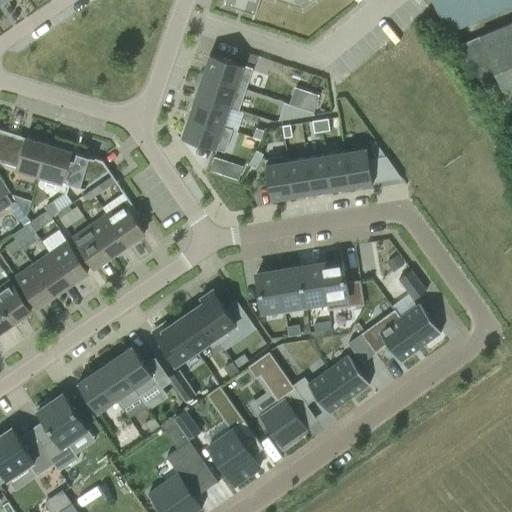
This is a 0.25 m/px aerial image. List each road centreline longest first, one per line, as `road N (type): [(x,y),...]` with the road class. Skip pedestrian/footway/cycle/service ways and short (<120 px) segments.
road 1 (residential): [(211,242),(405,210),(493,329)]
road 2 (residential): [(241,511),(493,329)]
road 3 (residential): [(211,242),(0,388)]
road 4 (residential): [(0,79),(138,126)]
road 5 (residential): [(138,126),(211,242)]
road 6 (residential): [(184,0),(138,126)]
